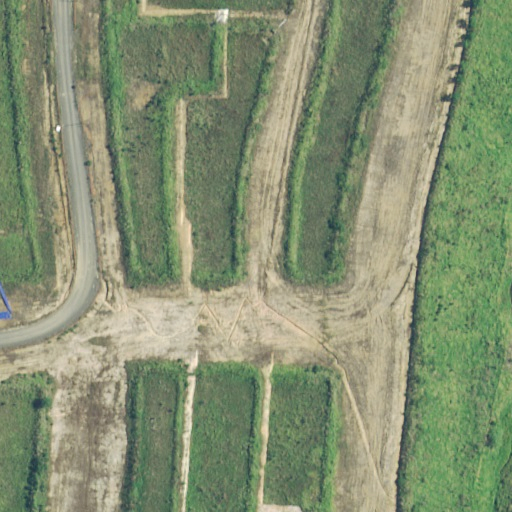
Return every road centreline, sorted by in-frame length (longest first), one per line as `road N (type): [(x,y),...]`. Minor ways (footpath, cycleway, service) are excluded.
road 1 (unknown): [(464,0),(407,209),(384,330),(372,511)]
road 2 (unknown): [(69,0),(108,313),(99,511)]
road 3 (unknown): [(384,330),(108,313),(0,317)]
road 4 (residential): [(312,0),(273,131),(258,322)]
